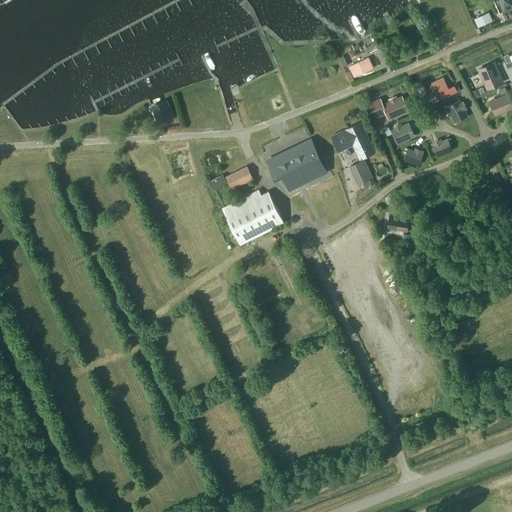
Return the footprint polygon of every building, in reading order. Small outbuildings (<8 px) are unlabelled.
[(511,0),(494,0),(498,9),(504,6),(506,11),(511,7),(511,0)] [(475,18),(478,26),(492,20),(489,12),(475,18)] [(348,65),(344,55),(340,57),(344,67),(348,65)] [(369,57),(351,65),(356,75),(374,67),(369,57)] [(496,68),(481,74),(487,89),(502,83),(496,68)] [(443,77),(429,83),(433,91),(437,89),(439,92),(438,93),(441,99),(457,91),(454,85),(448,87),(443,77)] [(501,95),(508,92),(505,86),(498,89),(501,95)] [(511,104),(508,94),(494,99),(500,111),(511,106),(511,104)] [(389,119),(408,110),(402,97),(383,105),(381,99),(366,105),(372,118),(386,112),(389,119)] [(167,121),(174,118),(168,99),(151,105),(159,128),(169,124),(167,121)] [(459,100),(450,105),(454,113),(451,115),(455,122),(466,116),(463,109),(460,104),(459,100)] [(412,101),(407,104),(411,113),(416,111),(412,101)] [(360,158),(376,151),(362,122),(332,136),(339,151),(354,144),(360,158)] [(396,129),(392,131),(396,139),(405,135),(406,138),(414,135),(408,123),(401,126),(396,129)] [(392,134),(389,125),(384,127),(387,136),(392,134)] [(435,144),(434,145),(438,155),(452,149),(448,139),(441,142),(435,144)] [(296,166),(298,170),(301,168),(306,179),(325,170),(312,141),(270,161),(277,176),(296,166)] [(184,176),(198,173),(192,149),(178,152),(184,176)] [(214,149),(208,150),(212,165),(233,160),(231,150),(215,154),(214,149)] [(408,149),(405,159),(419,164),(423,154),(421,153),(415,151),(408,149)] [(173,170),(180,168),(177,152),(170,153),(173,170)] [(102,159),(124,162),(125,155),(102,153),(102,159)] [(349,166),(358,184),(359,184),(363,191),(374,186),(370,178),(373,177),(364,158),(349,166)] [(144,178),(148,188),(169,180),(160,159),(150,163),(154,174),(144,178)] [(79,160),(68,176),(80,184),(91,169),(79,160)] [(47,179),(54,177),(50,162),(42,165),(47,179)] [(233,188),(253,178),(247,166),(227,176),(233,188)] [(7,182),(13,186),(22,173),(17,169),(7,182)] [(223,174),(209,181),(214,189),(227,182),(223,174)] [(94,182),(87,200),(93,203),(100,185),(94,182)] [(23,205),(31,189),(25,186),(17,203),(23,205)] [(42,188),(42,195),(61,194),(60,187),(42,188)] [(221,207),(239,245),(284,223),(268,191),(261,194),(258,189),(221,207)] [(125,191),(122,198),(140,205),(143,198),(125,191)] [(389,215),(387,231),(408,233),(409,217),(389,215)] [(117,219),(91,231),(99,248),(125,236),(117,219)] [(219,224),(209,226),(210,237),(221,236),(219,224)] [(190,237),(186,247),(196,250),(200,241),(190,237)] [(53,243),(36,250),(38,257),(56,249),(53,243)] [(228,243),(219,248),(223,257),(233,252),(228,243)] [(130,252),(115,260),(123,276),(139,268),(130,252)] [(247,262),(254,276),(263,272),(260,266),(271,260),(267,252),(247,262)] [(169,254),(153,261),(156,268),(172,260),(169,254)] [(189,257),(189,267),(200,267),(200,257),(189,257)] [(174,267),(168,270),(171,276),(177,274),(174,267)] [(67,274),(53,279),(61,300),(75,295),(67,274)] [(179,274),(162,281),(165,287),(181,279),(179,274)] [(280,275),(259,284),(265,299),(274,295),(272,288),(284,283),(280,275)] [(133,297),(148,286),(143,280),(129,291),(133,297)] [(18,281),(0,287),(0,295),(21,288),(18,281)] [(49,308),(56,304),(47,285),(39,289),(49,308)] [(497,320),(505,317),(496,296),(488,299),(497,320)] [(273,314),(279,325),(292,319),(290,316),(299,311),(295,303),(273,314)] [(475,327),(482,325),(476,305),(469,306),(475,327)] [(317,313),(324,327),(316,330),(320,338),(337,330),(327,308),(317,313)] [(73,322),(75,327),(91,320),(88,315),(73,322)] [(96,326),(78,331),(80,338),(98,333),(96,326)] [(105,344),(86,350),(89,358),(107,352),(105,344)] [(496,374),(503,372),(496,350),(488,353),(496,374)] [(78,386),(92,380),(90,374),(76,380),(78,386)] [(132,388),(150,383),(148,376),(130,381),(132,388)] [(110,404),(124,399),(119,384),(106,389),(110,404)] [(84,406),(104,398),(102,392),(81,399),(84,406)] [(111,409),(89,417),(92,425),(113,417),(111,409)] [(102,443),(118,435),(115,428),(99,437),(102,443)] [(109,460),(130,453),(128,447),(107,454),(109,460)] [(121,480),(138,473),(135,466),(118,473),(121,480)] [(131,497),(145,491),(143,485),(128,491),(131,497)]
